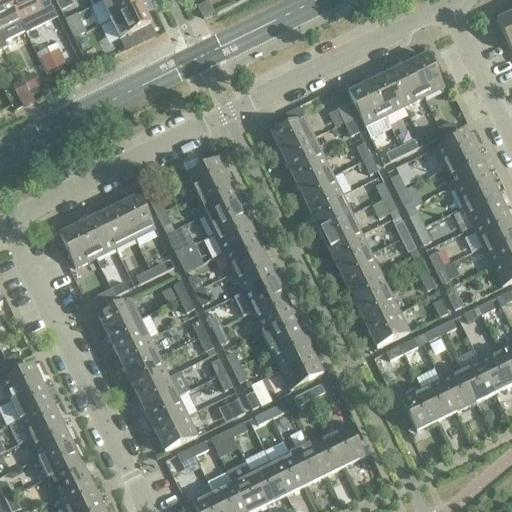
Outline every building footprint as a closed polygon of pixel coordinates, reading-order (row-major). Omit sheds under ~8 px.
[(0,0),(0,32),(19,23),(8,0),(0,0)] [(8,0),(19,23),(25,34),(46,24),(45,22),(56,17),(47,0),(8,0)] [(70,5),(67,0),(63,0),(56,4),(59,10),(70,5)] [(109,0),(88,0),(93,8),(101,4),(109,0)] [(141,7),(137,0),(109,0),(101,4),(110,22),(141,7)] [(150,26),(141,7),(110,22),(119,41),(123,39),(150,26)] [(511,15),(498,23),(497,23),(496,23),(511,54),(511,53),(511,15)] [(150,26),(123,39),(129,50),(156,37),(150,26)] [(81,29),(71,34),(74,40),(84,35),(81,29)] [(88,42),(84,35),(74,40),(77,47),(88,42)] [(40,60),(47,75),(66,65),(59,50),(40,60)] [(428,57),(407,67),(423,100),(444,90),(428,57)] [(423,100),(407,67),(388,77),(404,109),(423,100)] [(35,74),(23,80),(30,92),(41,87),(35,74)] [(404,109),(388,77),(369,86),(385,119),(404,109)] [(23,82),(13,87),(18,98),(28,93),(23,82)] [(390,130),(385,119),(369,86),(348,96),(370,140),(390,130)] [(352,121),(345,108),(337,112),(344,125),(352,121)] [(271,136),(281,156),(314,140),(304,120),(271,136)] [(358,135),(352,121),(344,125),(350,139),(358,135)] [(452,124),(438,130),(442,139),(456,132),(452,124)] [(442,139),(438,130),(425,137),(429,145),(442,139)] [(434,152),(444,172),(477,156),(467,136),(434,152)] [(323,160),(314,140),(281,156),(290,176),(323,160)] [(413,143),(400,150),(404,158),(417,151),(413,143)] [(371,160),(364,147),(356,151),(363,164),(371,160)] [(404,158),(400,150),(386,156),(390,164),(404,158)] [(486,176),(477,156),(444,172),(454,192),(486,176)] [(333,179),(323,160),(290,176),(300,195),(333,179)] [(377,174),(371,160),(363,164),(369,178),(377,174)] [(185,178),(194,199),(227,183),(217,162),(185,178)] [(496,195),(486,176),(454,192),(463,211),(496,195)] [(398,178),(390,182),(397,196),(405,192),(398,178)] [(342,198),(333,179),(300,195),(309,214),(342,198)] [(237,202),(227,183),(194,199),(204,218),(237,202)] [(390,199),(383,185),(375,189),(382,203),(390,199)] [(412,205),(405,192),(397,196),(404,209),(412,205)] [(506,214),(496,195),(463,211),(473,230),(506,214)] [(352,218),(342,198),(309,214),(319,234),(352,218)] [(154,232),(138,199),(118,209),(134,242),(154,232)] [(396,213),(390,199),(382,203),(388,217),(396,213)] [(158,200),(150,204),(156,217),(165,213),(158,200)] [(246,221),(237,202),(204,218),(213,237),(246,221)] [(134,242),(118,209),(99,218),(115,251),(134,242)] [(171,227),(165,213),(156,217),(163,231),(171,227)] [(511,235),(511,227),(506,214),(473,230),(482,250),(511,235)] [(417,217),(409,221),(416,234),(424,230),(417,217)] [(115,251),(99,218),(79,228),(95,261),(115,251)] [(361,237),(352,218),(319,234),(328,253),(361,237)] [(256,241),(246,221),(213,237),(223,257),(256,241)] [(409,238),(402,224),(394,228),(401,242),(409,238)] [(95,261),(79,228),(59,238),(75,271),(95,261)] [(431,244),(424,230),(416,234),(423,248),(431,244)] [(511,259),(511,235),(482,250),(492,269),(511,259)] [(371,257),(361,237),(328,253),(338,273),(371,257)] [(415,251),(409,238),(401,242),(407,255),(415,251)] [(177,239),(169,242),(175,256),(184,252),(177,239)] [(265,260),(256,241),(223,257),(233,276),(265,260)] [(190,266),(184,252),(175,256),(182,270),(190,266)] [(436,256),(428,259),(435,273),(443,269),(436,256)] [(380,276),(371,257),(338,273),(347,292),(380,276)] [(511,284),(511,259),(492,269),(502,290),(511,284)] [(275,280),(265,260),(233,276),(242,296),(275,280)] [(428,277),(421,263),(413,267),(420,281),(428,277)] [(163,266),(149,272),(153,280),(167,274),(163,266)] [(450,283),(443,269),(435,273),(442,287),(450,283)] [(153,280),(149,272),(136,279),(140,287),(153,280)] [(390,295),(380,276),(347,292),(357,311),(390,295)] [(196,277),(188,281),(194,295),(203,291),(196,277)] [(434,290),(428,277),(420,281),(426,294),(434,290)] [(284,299),(275,280),(242,296),(252,315),(284,299)] [(124,285),(111,291),(115,300),(128,293),(124,285)] [(187,298),(181,285),(172,289),(179,302),(187,298)] [(115,300),(111,291),(97,298),(101,306),(115,300)] [(171,291),(161,296),(166,306),(176,301),(171,291)] [(209,305),(203,291),(194,295),(201,309),(209,305)] [(511,303),(511,293),(502,298),(506,306),(511,303)] [(399,315),(390,295),(357,311),(366,331),(399,315)] [(456,295),(448,299),(454,313),(463,309),(456,295)] [(194,312),(187,298),(179,302),(186,316),(194,312)] [(294,318),(284,299),(252,315),(261,334),(294,318)] [(140,322),(130,301),(97,317),(107,338),(140,322)] [(447,316),(441,303),(432,307),(439,320),(447,316)] [(494,312),(490,304),(477,311),(481,319),(494,312)] [(481,319),(477,311),(463,317),(467,325),(481,319)] [(409,335),(399,315),(366,331),(376,351),(409,335)] [(215,316),(207,320),(213,334),(222,330),(215,316)] [(303,338),(294,318),(261,334),(271,354),(303,338)] [(149,341),(140,322),(107,338),(117,357),(149,341)] [(456,331),(452,323),(438,330),(442,338),(456,331)] [(206,337),(200,324),(192,327),(198,341),(206,337)] [(228,343),(222,330),(213,334),(220,347),(228,343)] [(442,338),(438,330),(424,336),(428,344),(442,338)] [(213,351),(206,337),(198,341),(205,355),(213,351)] [(313,357),(303,338),(271,354),(280,373),(313,357)] [(159,360),(149,341),(117,357),(126,376),(159,360)] [(417,350),(413,342),(399,349),(403,357),(417,350)] [(511,346),(498,354),(511,382),(511,346)] [(403,357),(399,349),(386,355),(390,363),(403,357)] [(511,387),(511,382),(498,354),(479,363),(495,396),(511,387)] [(18,355),(4,362),(8,370),(22,363),(18,355)] [(234,355),(226,359),(232,372),(241,368),(234,355)] [(323,377),(313,357),(280,373),(290,393),(323,377)] [(168,380),(159,360),(126,376),(136,396),(168,380)] [(225,376),(219,362),(211,366),(217,380),(225,376)] [(495,396),(479,363),(459,373),(475,405),(495,396)] [(42,387),(32,367),(0,382),(0,383),(10,403),(42,387)] [(247,382),(241,368),(232,372),(239,386),(247,382)] [(475,405),(459,373),(440,382),(456,415),(475,405)] [(232,390),(225,376),(217,380),(224,393),(232,390)] [(178,399),(168,380),(136,396),(145,415),(178,399)] [(456,415),(440,382),(421,392),(437,425),(456,415)] [(52,407),(42,387),(10,403),(19,423),(52,407)] [(324,395),(320,387),(307,394),(311,402),(324,395)] [(437,425),(421,392),(400,402),(416,434),(437,425)] [(253,394),(245,398),(252,412),(260,408),(253,394)] [(311,402),(307,394),(293,401),(297,409),(311,402)] [(187,419),(178,399),(145,415),(155,435),(187,419)] [(245,416),(238,402),(230,406),(237,420),(245,416)] [(285,415),(282,406),(268,413),(272,421),(285,415)] [(61,426),(52,407),(19,423),(29,442),(61,426)] [(272,421),(268,413),(254,420),(258,428),(272,421)] [(197,439),(187,419),(155,435),(165,455),(197,439)] [(247,434),(243,425),(229,432),(233,440),(247,434)] [(71,445),(61,426),(29,442),(38,462),(71,445)] [(348,427),(328,437),(344,470),(364,460),(348,427)] [(233,440),(229,432),(215,439),(219,447),(233,440)] [(344,470),(328,437),(308,447),(325,479),(344,470)] [(208,453),(204,444),(190,451),(194,459),(208,453)] [(80,465),(71,445),(38,462),(48,481),(80,465)] [(325,479),(308,447),(289,456),(305,489),(325,479)] [(194,459),(190,451),(177,458),(181,466),(194,459)] [(305,489),(289,456),(270,466),(286,498),(305,489)] [(90,484),(80,465),(48,481),(57,500),(90,484)] [(258,511),(266,508),(250,475),(246,466),(226,476),(244,511),(258,511)] [(286,498),(270,466),(250,475),(266,508),(286,498)] [(244,511),(226,476),(207,485),(212,494),(220,511),(244,511)] [(6,484),(0,487),(0,491),(5,502),(13,498),(6,484)] [(82,511),(99,504),(90,484),(57,500),(62,511),(82,511)] [(220,511),(212,494),(191,504),(195,511),(220,511)] [(18,511),(20,511),(13,498),(5,502),(9,511),(18,511)]
